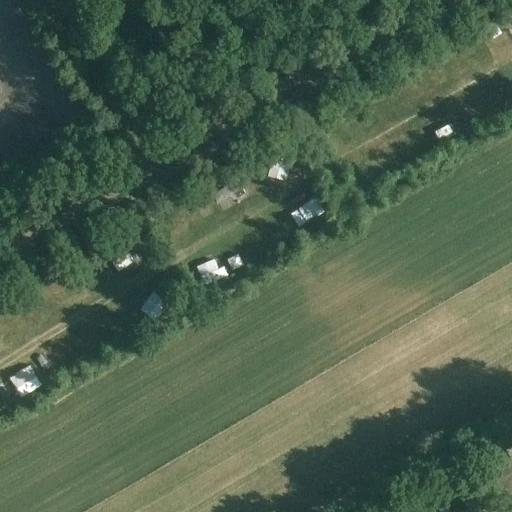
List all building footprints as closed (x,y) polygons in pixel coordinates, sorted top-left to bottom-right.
[(351,138),(367,130),(360,117),(344,126),(351,138)] [(278,144),(271,171),(289,176),(296,148),(278,144)] [(133,236),(117,255),(135,271),(152,252),(133,236)] [(208,282),(220,277),(213,258),(200,263),(208,282)] [(145,304),(153,314),(164,306),(156,296),(145,304)] [(511,435),(510,433),(477,451),(496,481),(511,471),(511,463),(503,450),(511,444),(511,435)]
